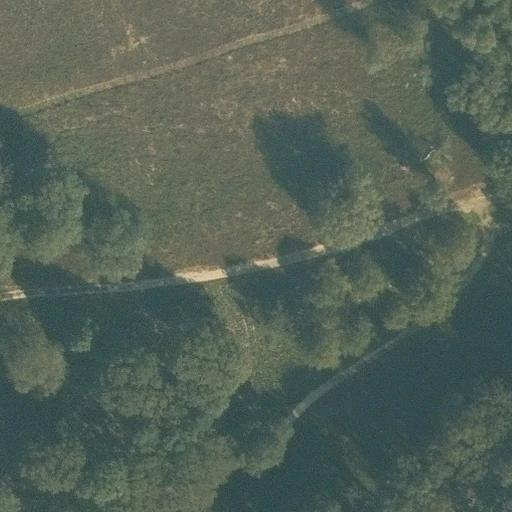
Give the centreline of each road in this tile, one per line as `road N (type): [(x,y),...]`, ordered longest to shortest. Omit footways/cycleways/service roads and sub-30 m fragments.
road 1 (track): [(0,314),(290,258),(500,193)]
road 2 (track): [(139,511),(255,451),(392,347),(485,254),(503,221),(500,193)]
